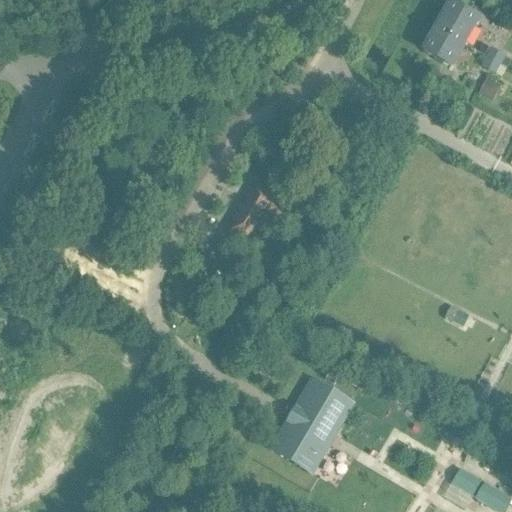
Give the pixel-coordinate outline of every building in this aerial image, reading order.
[(448,6),(435,30),(463,45),(476,21),(448,6)] [(463,45),(435,30),(421,54),(449,69),(463,45)] [(484,60),(505,72),(510,63),(489,51),(484,60)] [(505,72),(484,60),(480,69),(501,80),(505,72)] [(476,96),(491,104),(499,88),(484,81),(476,96)] [(255,187),(227,235),(246,246),(247,244),(259,251),(284,208),(272,201),(274,199),(255,187)] [(449,310),(443,322),(461,331),(467,320),(449,310)] [(315,386),(274,456),(290,465),(305,475),(347,405),(331,395),(315,386)] [(459,472),(450,488),(470,500),(479,484),(459,472)] [(483,486),(474,502),(491,511),(504,511),(510,502),(483,486)] [(463,511),(470,500),(450,488),(442,501),(461,511),(463,511)]
